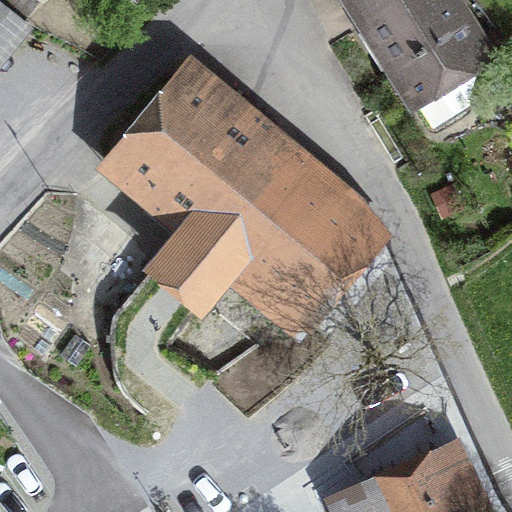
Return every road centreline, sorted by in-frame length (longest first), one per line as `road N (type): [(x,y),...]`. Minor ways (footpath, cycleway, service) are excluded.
road 1 (unclassified): [(511,494),(300,0)]
road 2 (unclassified): [(170,0),(0,211)]
